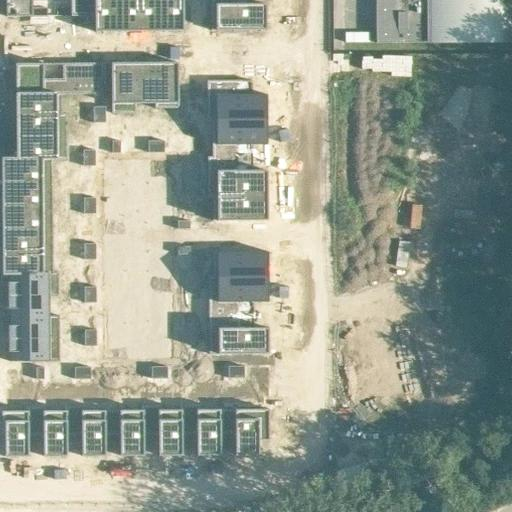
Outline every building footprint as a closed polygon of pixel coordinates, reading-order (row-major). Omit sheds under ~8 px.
[(6,0),(6,17),(47,16),(47,8),(33,8),(32,0),(6,0)] [(71,0),(71,8),(57,8),(57,16),(95,16),(96,16),(96,0),(71,0)] [(96,0),(96,16),(95,16),(95,32),(118,32),(117,0),(96,0)] [(139,0),(117,0),(118,32),(140,32),(139,0)] [(160,0),(139,0),(140,32),(161,31),(160,0)] [(183,0),(160,0),(161,31),(184,31),(184,30),(183,0)] [(242,0),(211,0),(211,29),(211,30),(267,30),(266,4),(251,4),(242,4),(242,0)] [(511,41),(511,0),(375,0),(375,43),(511,41)] [(156,103),(155,103),(155,108),(179,108),(178,62),(156,63),(156,103)] [(44,64),(16,64),(16,94),(62,93),(62,94),(105,94),(105,92),(101,92),(101,87),(105,87),(105,63),(63,63),(63,79),(44,79),(44,64)] [(134,63),(112,63),(112,113),(136,113),(136,104),(134,104),(134,63)] [(156,63),(134,63),(134,104),(136,104),(155,103),(156,103),(156,63)] [(251,80),(207,81),(207,121),(212,121),(212,120),(267,119),(267,94),(252,94),(243,94),(243,82),(251,82),(251,80)] [(62,93),(16,94),(16,115),(62,115),(62,114),(62,94),(62,93)] [(105,107),(93,107),(93,115),(106,115),(105,107)] [(62,115),(16,115),(17,137),(67,136),(67,114),(62,114),(62,115)] [(106,115),(93,115),(93,123),(106,123),(106,115)] [(267,119),(212,120),(212,121),(212,157),(212,158),(243,157),(243,145),(252,145),(267,144),(267,119)] [(67,136),(17,137),(17,157),(17,158),(52,158),(52,159),(67,159),(67,136)] [(156,141),(148,140),(148,153),(156,153),(156,141)] [(120,141),(112,141),(112,153),(120,153),(120,141)] [(164,141),(156,141),(156,153),(164,153),(164,141)] [(95,150),(83,150),(83,158),(95,158),(95,150)] [(17,157),(2,157),(2,182),(53,182),(52,159),(52,158),(17,158),(17,157)] [(212,157),(208,157),(208,197),(213,197),(213,196),(268,195),(268,170),(253,170),(244,170),(243,157),(212,158),(212,157)] [(95,158),(83,158),(83,166),(95,166),(95,158)] [(53,182),(2,182),(2,207),(53,206),(53,182)] [(268,195),(213,196),(213,197),(213,221),(268,220),(268,195)] [(96,198),(83,198),(84,206),(96,206),(96,198)] [(53,206),(2,207),(2,231),(53,230),(53,206)] [(96,206),(84,206),(84,214),(96,214),(96,206)] [(190,220),(178,220),(178,229),(190,228),(190,220)] [(53,230),(2,231),(3,252),(53,252),(53,230)] [(96,243),(84,243),(84,252),(96,252),(96,243)] [(190,246),(178,246),(178,254),(190,254),(190,246)] [(53,252),(3,252),(3,275),(8,275),(8,274),(53,273),(53,272),(53,252)] [(96,252),(84,252),(84,260),(96,260),(96,252)] [(268,252),(213,252),(213,276),(213,277),(268,277),(268,252)] [(53,273),(8,274),(8,275),(8,295),(49,295),(49,296),(59,296),(59,272),(53,272),(53,273)] [(213,276),(208,276),(209,315),(245,315),(244,302),(253,302),(269,302),(268,277),(213,277),(213,276)] [(96,287),(84,287),(84,295),(96,295),(96,287)] [(49,295),(8,295),(9,317),(50,317),(50,315),(49,296),(49,295)] [(96,295),(84,295),(84,303),(96,303),(96,295)] [(50,317),(9,317),(9,338),(59,338),(59,315),(50,315),(50,317)] [(245,315),(209,315),(209,354),(269,354),(269,328),(254,328),(245,328),(245,315)] [(96,330),(84,330),(84,338),(97,338),(96,330)] [(59,338),(9,338),(9,361),(59,361),(59,338)] [(97,338),(84,338),(84,346),(97,346),(97,338)] [(167,366),(159,367),(159,379),(167,379),(167,366)] [(236,366),(228,366),(228,378),(236,378),(236,366)] [(244,366),(236,366),(236,378),(244,378),(244,366)] [(44,367),(36,367),(36,379),(44,379),(44,367)] [(83,367),(74,367),(75,379),(83,379),(83,367)] [(91,367),(83,367),(83,379),(91,379),(91,367)] [(159,367),(151,367),(151,379),(159,379),(159,367)] [(121,434),(120,434),(121,456),(144,456),(144,434),(159,434),(160,434),(160,410),(161,410),(161,405),(142,405),(142,410),(121,410),(121,434)] [(160,434),(159,434),(159,455),(183,455),(183,434),(197,434),(198,434),(198,410),(199,410),(199,405),(180,405),(180,410),(161,410),(160,410),(160,434)] [(5,411),(2,411),(2,433),(5,433),(5,457),(29,456),(29,435),(44,435),(45,435),(44,411),(45,411),(45,406),(26,406),(27,411),(5,411)] [(45,435),(44,435),(44,456),(67,456),(67,435),(82,434),(83,434),(83,410),(84,410),(84,406),(65,406),(65,411),(45,411),(44,411),(45,435)] [(198,434),(197,434),(197,455),(221,455),(221,433),(236,433),(237,433),(236,409),(199,410),(198,410),(198,434)] [(237,433),(236,433),(236,455),(259,455),(259,441),(270,441),(269,409),(236,409),(237,433)] [(83,434),(82,434),(82,456),(106,456),(106,434),(120,434),(121,434),(121,410),(84,410),(83,410),(83,434)]
